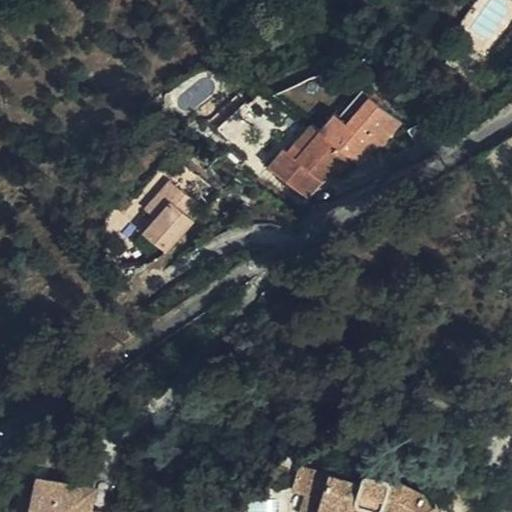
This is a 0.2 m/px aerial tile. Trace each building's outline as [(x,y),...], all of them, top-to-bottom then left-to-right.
[(348,120),(370,95),(363,87),(341,114),(348,120)] [(324,129),(362,160),(378,141),(383,144),(401,121),(370,95),(348,120),(341,114),(338,112),(324,129)] [(315,121),(292,148),(302,155),(324,129),(315,121)] [(360,162),(362,160),(324,129),(302,155),(292,148),(288,145),(274,160),(313,194),(334,171),(339,175),(353,157),(360,162)] [(158,217),(180,187),(168,178),(146,208),(158,217)] [(199,201),(180,187),(158,217),(147,232),(170,249),(195,216),(190,211),(199,201)] [(91,511),(98,481),(40,469),(31,511),(91,511)] [(372,476),(371,479),(397,491),(424,507),(428,500),(398,481),(380,472),(372,476)] [(325,511),(338,475),(331,473),(316,511),(325,511)] [(369,486),(338,475),(325,511),(442,511),(440,508),(435,511),(429,501),(428,500),(424,507),(397,491),(371,479),(369,486)]
